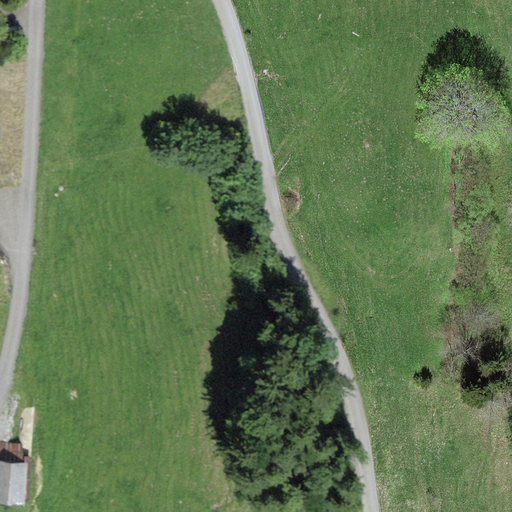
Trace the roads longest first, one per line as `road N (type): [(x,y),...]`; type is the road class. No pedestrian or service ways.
road 1 (residential): [(369,511),(247,55),(223,0)]
road 2 (residential): [(32,0),(26,257),(0,418)]
